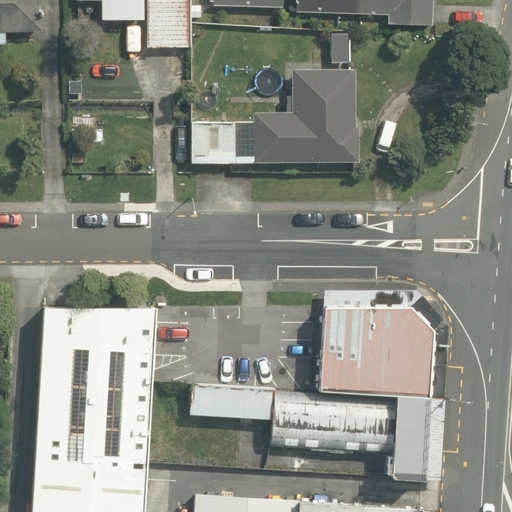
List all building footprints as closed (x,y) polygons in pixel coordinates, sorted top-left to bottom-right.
[(43,0),(0,0),(0,43),(7,44),(7,28),(43,28),(43,0)] [(145,16),(145,0),(97,0),(98,15),(145,16)] [(145,0),(145,16),(145,45),(188,45),(188,0),(145,0)] [(210,0),(210,8),(386,10),(385,24),(430,25),(430,0),(210,0)] [(187,127),(187,159),(357,160),(357,64),(288,64),(288,109),(253,109),(253,118),(229,118),(229,127),(187,127)] [(314,386),(422,393),(427,307),(409,306),(410,294),(320,289),(314,386)] [(135,511),(147,309),(46,304),(34,511),(135,511)] [(422,393),(314,386),(189,379),(186,414),(267,419),(266,445),(394,453),(393,475),(440,478),(445,394),(422,393)] [(418,511),(419,508),(189,496),(188,511),(418,511)]
